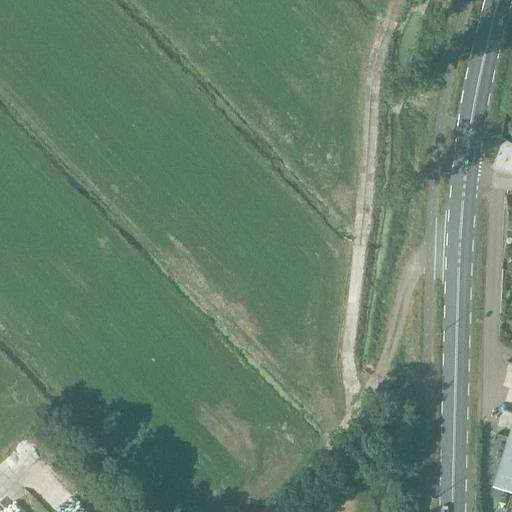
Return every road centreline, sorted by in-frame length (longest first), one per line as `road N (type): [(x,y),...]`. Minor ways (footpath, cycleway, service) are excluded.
road 1 (track): [(393,0),(379,42),(343,433)]
road 2 (primary): [(453,511),(464,177)]
road 3 (unknown): [(490,182),(498,511)]
road 4 (track): [(343,433),(383,362),(412,268),(431,255),(459,255)]
road 5 (primary): [(464,177),(500,0)]
